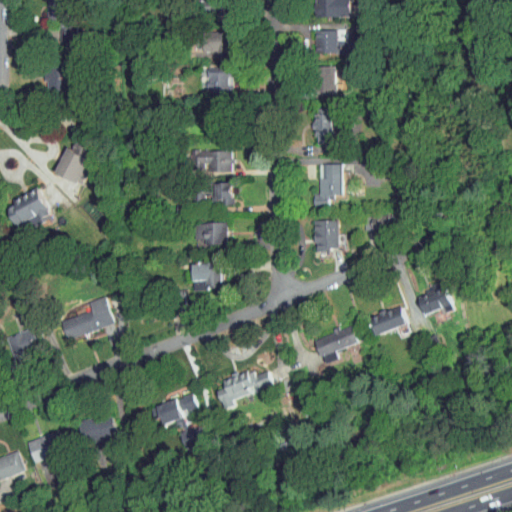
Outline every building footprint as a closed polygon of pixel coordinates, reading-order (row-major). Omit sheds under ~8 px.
[(197,0),(198,9),(215,9),(214,0),(197,0)] [(310,0),(311,11),(343,10),(342,0),(310,0)] [(49,35),(63,35),(64,1),(37,1),(37,20),(50,20),(49,35)] [(305,25),(306,48),(332,47),(331,24),(305,25)] [(219,49),(218,26),(190,27),(191,50),(219,49)] [(57,87),(58,62),(37,61),(36,86),(57,87)] [(198,62),(198,84),(222,84),(221,61),(198,62)] [(326,61),(312,61),(312,85),(326,85),(326,61)] [(323,104),(305,105),(306,139),(324,138),(323,104)] [(48,167),(76,180),(81,169),(75,166),(85,144),(67,136),(64,144),(59,142),(48,167)] [(333,190),(333,158),(310,158),(311,188),(305,188),(305,200),(320,200),(320,191),(333,190)] [(223,178),(205,177),(205,199),(223,200),(223,178)] [(0,203),(9,222),(41,206),(29,184),(0,197),(0,203)] [(390,209),(354,210),(354,225),(391,224),(390,209)] [(305,215),(306,242),(329,242),(328,214),(305,215)] [(195,237),(217,237),(217,216),(186,215),(185,232),(195,233),(195,237)] [(198,279),(214,278),(213,255),(184,256),(185,284),(198,283),(198,279)] [(410,285),(414,306),(436,301),(437,305),(442,304),(438,279),(410,285)] [(52,313),(58,332),(104,317),(95,289),(79,295),(82,304),(52,313)] [(399,317),(394,299),(363,308),(368,326),(399,317)] [(326,344),(350,334),(343,318),(331,323),(331,322),(306,333),(316,357),(329,351),(326,344)] [(0,329),(0,337),(6,352),(35,341),(27,319),(0,329)] [(263,377),(258,364),(246,368),(244,363),(231,368),(230,366),(214,371),(217,380),(208,383),(215,402),(226,398),(223,392),(240,386),(238,380),(245,378),(247,383),(263,377)] [(69,416),(80,439),(108,426),(101,410),(87,417),(83,409),(69,416)] [(26,456),(55,445),(47,424),(18,435),(26,456)] [(0,468),(16,463),(9,443),(0,446),(0,468)]
